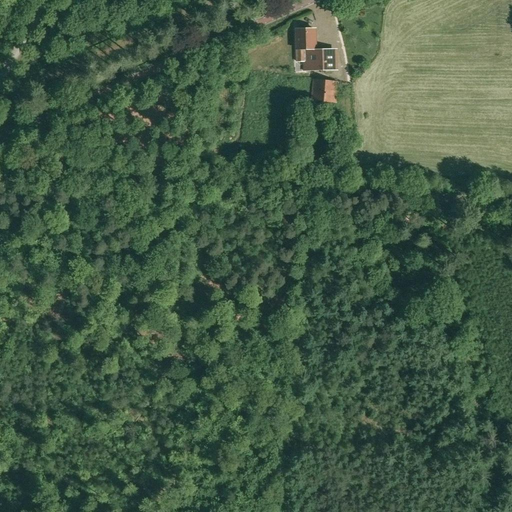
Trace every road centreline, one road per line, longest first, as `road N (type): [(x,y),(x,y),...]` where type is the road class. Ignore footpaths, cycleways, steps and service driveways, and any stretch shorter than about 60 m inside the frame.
road 1 (unclassified): [(0,167),(511,205)]
road 2 (unclassified): [(0,137),(298,0)]
road 3 (track): [(225,0),(0,98)]
